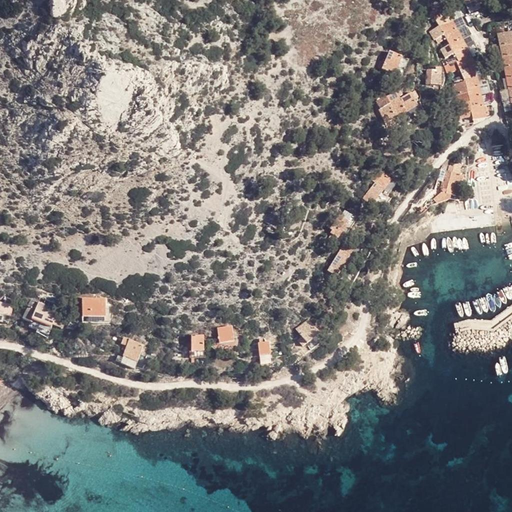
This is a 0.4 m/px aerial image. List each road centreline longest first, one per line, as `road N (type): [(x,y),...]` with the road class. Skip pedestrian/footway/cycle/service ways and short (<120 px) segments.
road 1 (track): [(497,119),(466,136),(421,182),(385,241),(356,339),(310,373),(236,387),(146,385),(0,345)]
road 2 (track): [(454,0),(490,66),(497,119)]
